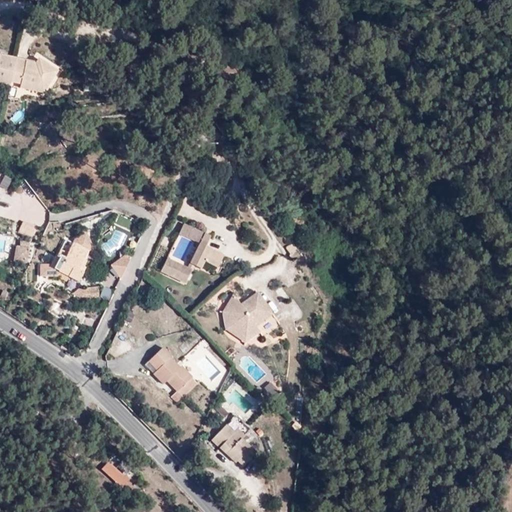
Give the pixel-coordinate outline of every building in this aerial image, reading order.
[(13,53),(25,55),(30,29),(18,27),(13,53)] [(0,79),(21,83),(26,59),(0,52),(0,79)] [(42,89),(58,69),(39,56),(35,61),(26,59),(21,83),(21,86),(42,89)] [(28,208),(26,221),(45,224),(47,211),(28,208)] [(203,231),(184,222),(180,232),(199,240),(203,231)] [(43,263),(39,272),(53,278),(56,271),(76,280),(94,239),(76,231),(66,255),(59,252),(52,267),(43,263)] [(199,242),(190,260),(200,265),(203,259),(217,265),(223,253),(199,242)] [(27,263),(29,246),(15,244),(12,261),(27,263)] [(123,275),(130,259),(118,253),(111,270),(123,275)] [(167,257),(161,271),(185,281),(191,268),(167,257)] [(271,312),(257,291),(240,303),(232,294),(222,311),(226,328),(244,340),(259,330),(262,335),(277,324),(269,313),(271,312)] [(301,312),(307,308),(298,295),(293,299),(301,312)] [(177,402),(196,383),(191,376),(174,358),(168,358),(171,353),(163,346),(144,365),(163,383),(166,381),(176,391),(171,397),(177,402)] [(270,396),(277,390),(269,381),(262,387),(270,396)] [(226,424),(212,440),(220,447),(234,431),(226,424)] [(236,428),(234,431),(220,447),(235,461),(237,459),(243,464),(255,449),(241,437),(243,434),(236,428)] [(108,459),(100,468),(122,488),(130,478),(108,459)]
